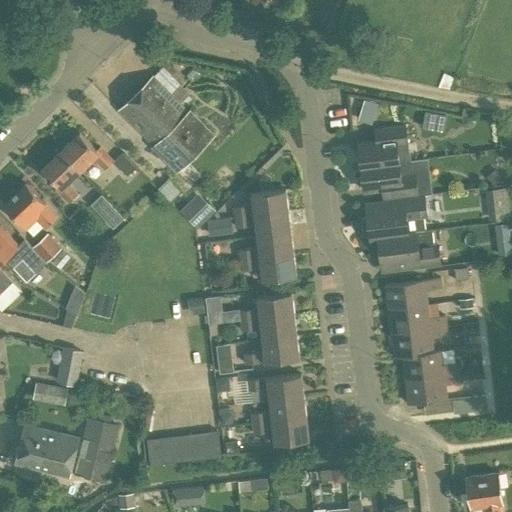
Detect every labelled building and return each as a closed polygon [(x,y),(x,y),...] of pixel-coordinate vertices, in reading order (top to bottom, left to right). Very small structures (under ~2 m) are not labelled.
[(184,81),(165,62),(153,75),(153,74),(117,110),(153,145),(152,146),(177,171),(214,135),(189,110),(188,110),(181,103),(190,94),(180,84),(184,81)] [(371,123),(377,103),(364,99),(358,119),(371,123)] [(362,165),(410,160),(406,123),(386,126),(388,138),(359,141),(362,165)] [(61,150),(80,170),(94,157),(105,169),(113,160),(100,146),(97,150),(80,132),(61,150)] [(67,183),(80,170),(61,150),(42,168),(59,185),(55,188),(69,202),(78,194),(67,183)] [(425,230),(423,217),(427,216),(425,194),(432,193),(428,158),(410,160),(362,165),(364,189),(402,185),(403,197),(392,198),(393,210),(367,213),(368,215),(364,215),(362,219),(363,234),(367,236),(370,236),(370,237),(425,230)] [(54,219),(42,206),(45,203),(26,182),(3,204),(26,228),(37,218),(46,228),(54,219)] [(489,221),(510,219),(506,187),(487,189),(489,221)] [(235,216),(290,210),(287,188),(252,192),(253,204),(234,206),(235,216)] [(197,227),(216,211),(199,193),(181,209),(197,227)] [(113,206),(102,217),(113,228),(124,218),(113,206)] [(257,235),(292,231),(290,210),(235,216),(236,226),(256,224),(257,235)] [(221,234),(219,219),(207,221),(209,235),(221,234)] [(508,222),(494,224),(495,232),(509,230),(508,222)] [(0,262),(4,258),(13,267),(26,281),(36,272),(46,262),(33,247),(25,239),(24,239),(18,245),(4,229),(1,232),(0,231),(0,262)] [(425,230),(370,237),(370,238),(372,237),(374,255),(377,258),(381,258),(381,260),(406,257),(407,269),(441,265),(439,242),(434,242),(432,229),(425,230)] [(240,259),(295,253),(292,231),(257,235),(258,247),(239,249),(240,259)] [(33,247),(46,262),(62,247),(48,233),(33,247)] [(295,253),(240,259),(241,269),(260,267),(262,279),(297,275),(295,253)] [(0,292),(13,280),(0,267),(0,292)] [(456,280),(468,278),(467,267),(455,268),(456,280)] [(388,308),(427,303),(426,290),(442,288),(441,277),(385,284),(388,308)] [(75,285),(70,297),(81,303),(85,292),(75,285)] [(241,320),(294,313),(292,291),(257,295),(259,307),(239,309),(241,320)] [(211,310),(212,321),(228,320),(227,295),(192,297),(192,311),(211,310)] [(391,332),(446,325),(445,315),(429,317),(427,303),(388,308),(391,332)] [(67,309),(65,316),(75,319),(76,314),(67,309)] [(262,339),(297,335),(294,313),(241,320),(242,330),(261,327),(262,339)] [(463,336),(480,334),(479,322),(462,323),(463,336)] [(394,356),(441,350),(441,349),(433,350),(431,337),(447,335),(446,325),(391,332),(394,356)] [(297,335),(262,339),(264,350),(245,353),(246,363),(299,357),(297,335)] [(405,379),(460,372),(459,363),(443,365),(441,350),(394,356),(394,357),(402,356),(405,379)] [(233,358),(218,360),(219,373),(234,371),(233,358)] [(56,381),(76,385),(80,367),(60,363),(56,381)] [(460,372),(405,379),(408,403),(447,398),(445,384),(461,382),(460,372)] [(269,399),(304,395),(301,373),(248,379),(249,390),(251,389),(252,400),(269,398),(269,399)] [(36,381),(32,398),(47,401),(51,384),(36,381)] [(253,422),(306,416),(304,395),(269,399),(271,410),(252,412),(253,422)] [(453,413),(487,409),(485,395),(452,398),(453,413)] [(306,416),(253,422),(254,433),(273,430),(274,442),(309,438),(306,416)] [(83,437),(75,473),(75,474),(104,481),(117,424),(87,417),(83,437)] [(75,473),(83,437),(25,424),(17,460),(75,473)] [(150,464),(221,455),(218,430),(147,438),(150,464)] [(382,481),(407,477),(404,459),(379,462),(382,481)] [(501,511),(501,503),(502,503),(498,472),(466,476),(470,508),(482,506),(483,511),(501,511)] [(239,492),(267,488),(266,477),(238,480),(239,492)] [(189,504),(187,488),(174,489),(175,505),(189,504)] [(119,508),(134,506),(133,492),(118,494),(119,508)]
